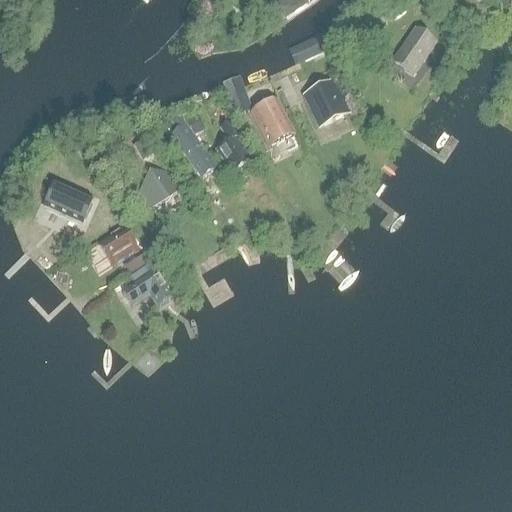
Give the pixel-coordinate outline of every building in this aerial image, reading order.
[(284,21),(309,5),(305,0),(283,0),(274,6),(284,21)] [(511,0),(501,0),(505,9),(511,5),(511,0)] [(416,33),(394,65),(412,77),(434,46),(416,33)] [(291,51),(298,67),(330,52),(323,36),(291,51)] [(348,117),(332,84),(300,99),(317,132),(348,117)] [(281,93),(277,95),(284,108),(288,106),(281,93)] [(269,152),(295,138),(276,103),(250,117),(269,152)] [(184,123),(193,139),(206,132),(197,116),(184,123)] [(177,117),(170,122),(176,131),(183,125),(177,117)] [(238,138),(240,137),(232,124),(221,132),(230,145),(218,153),(233,176),(248,167),(245,163),(251,159),(238,138)] [(186,130),(172,140),(200,179),(214,169),(186,130)] [(155,158),(145,141),(132,150),(142,166),(155,158)] [(117,179),(111,168),(101,174),(107,184),(117,179)] [(148,209),(169,205),(180,187),(169,170),(137,194),(148,209)] [(80,227),(90,205),(54,188),(44,210),(80,227)] [(129,199),(122,203),(130,216),(137,212),(129,199)] [(112,270),(138,253),(124,230),(97,246),(112,270)] [(143,257),(122,271),(128,279),(149,264),(143,257)] [(154,278),(122,298),(131,312),(149,302),(156,314),(171,305),(154,278)]
